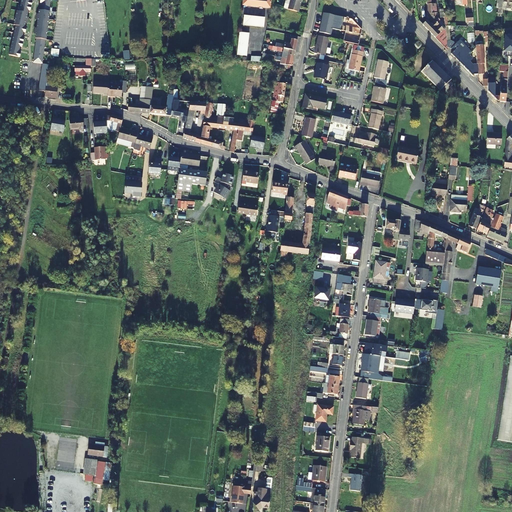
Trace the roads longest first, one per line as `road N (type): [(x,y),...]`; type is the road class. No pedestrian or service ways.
road 1 (residential): [(374,200),(330,511)]
road 2 (unclassified): [(41,103),(0,360)]
road 3 (residential): [(41,103),(127,115),(171,140),(278,163)]
road 4 (tertiary): [(389,0),(511,127)]
road 5 (residential): [(511,256),(374,200)]
